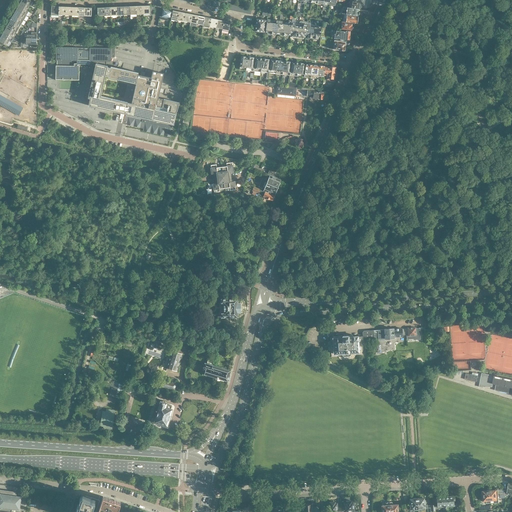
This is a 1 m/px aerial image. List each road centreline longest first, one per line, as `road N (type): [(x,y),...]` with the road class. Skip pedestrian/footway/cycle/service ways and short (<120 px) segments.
road 1 (residential): [(308,172),(267,153),(210,144),(185,155),(97,136),(42,106),(43,0)]
road 2 (primary): [(266,314),(511,300)]
road 3 (primary): [(511,291),(268,302)]
road 4 (residential): [(356,64),(238,45),(244,17),(160,0)]
road 5 (primary): [(184,455),(0,443)]
road 6 (primary): [(0,458),(183,470)]
road 7 (primary): [(213,468),(241,413),(266,314)]
road 8 (residential): [(239,497),(366,488)]
road 9 (primary): [(256,313),(219,434)]
